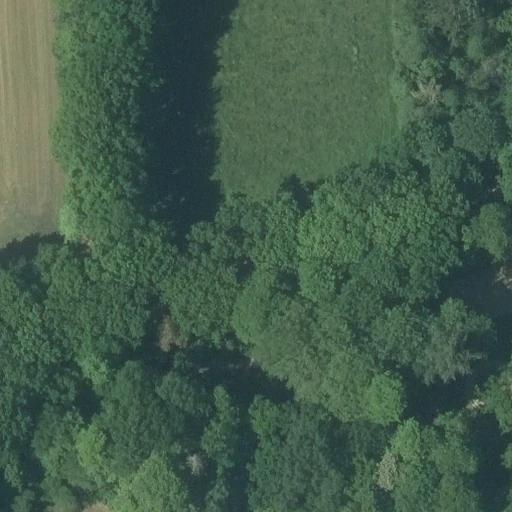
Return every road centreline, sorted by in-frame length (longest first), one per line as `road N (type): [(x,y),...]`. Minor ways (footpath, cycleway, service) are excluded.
road 1 (tertiary): [(511,196),(0,338)]
road 2 (track): [(102,0),(115,259)]
